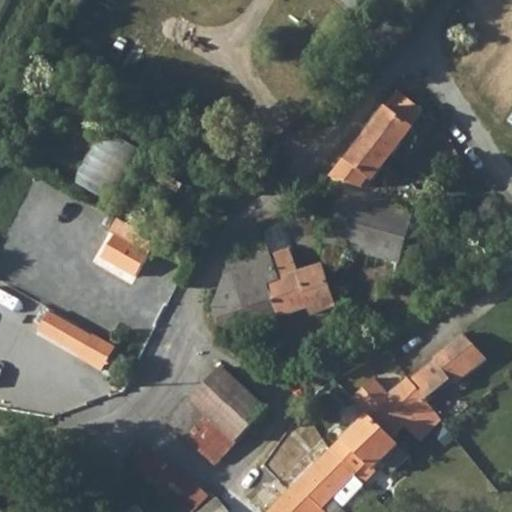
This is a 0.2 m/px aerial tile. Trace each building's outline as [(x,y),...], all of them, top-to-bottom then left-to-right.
[(406,94),(411,88),(408,83),(400,91),(399,90),(338,164),(344,169),(343,171),(358,184),(364,179),(369,183),(408,137),(419,123),(423,109),(406,94)] [(106,128),(78,182),(118,202),(145,148),(106,128)] [(326,189),(316,237),(391,251),(400,204),(326,189)] [(104,259),(141,277),(159,240),(122,222),(104,259)] [(266,238),(240,249),(240,250),(245,259),(242,265),(248,279),(232,285),(233,289),(246,314),(275,303),(280,315),(312,304),(314,310),(339,303),(324,263),(300,272),(293,254),(276,261),(266,238)] [(221,294),(212,308),(222,333),(246,314),(233,289),(221,294)] [(86,354),(96,331),(53,311),(42,334),(86,354)] [(490,360),(467,333),(435,357),(457,382),(459,384),(490,360)] [(435,357),(407,380),(431,403),(457,382),(435,357)] [(192,400),(236,441),(256,421),(263,413),(268,408),(225,366),(192,400)] [(423,441),(444,420),(431,403),(407,380),(391,394),(377,377),(352,398),(367,413),(392,438),(405,426),(423,441)] [(192,400),(189,397),(164,420),(213,465),(236,441),(192,400)] [(263,413),(256,421),(268,432),(275,423),(263,413)] [(384,459),(399,445),(392,438),(367,413),(346,437),(371,463),(376,468),(384,459)] [(347,487),(371,463),(346,437),(282,500),(279,496),(273,501),(277,506),(270,511),(326,511),(324,509),(347,487)] [(182,511),(197,511),(212,498),(153,440),(132,461),(182,511)] [(396,470),(411,456),(399,445),(384,459),(396,470)] [(379,471),(376,468),(371,463),(347,487),(355,494),(379,471)] [(226,511),(227,511),(217,499),(200,511),(226,511)]
